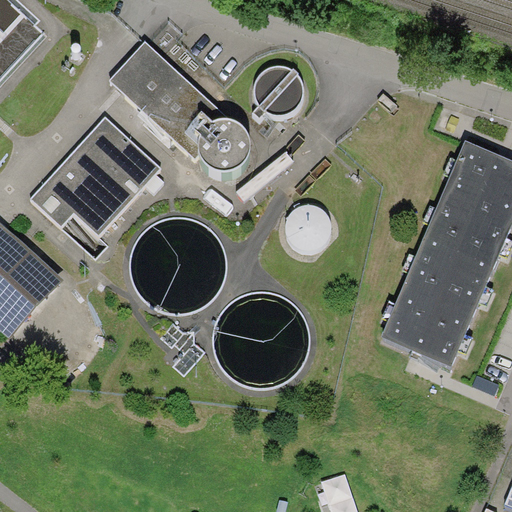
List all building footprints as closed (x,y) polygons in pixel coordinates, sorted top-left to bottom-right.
[(234,125),(147,45),(109,86),(193,164),(199,161),(199,153),(201,144),(206,137),(213,131),(222,129),(231,129),(234,125)] [(256,100),(260,110),(254,117),(261,124),(268,117),(271,118),(276,120),(282,120),(290,118),(299,112),(303,105),(305,99),(305,92),(303,87),(300,81),(296,77),(291,73),(281,71),(271,72),(264,77),(258,83),(255,92),(256,100)] [(162,174),(106,122),(30,204),(63,234),(76,219),(99,241),(162,174)] [(202,169),(208,176),(215,180),(224,182),(232,181),(240,178),(247,172),(251,164),(253,155),(251,146),(247,138),(240,132),(231,129),(222,129),(213,131),(206,137),(201,144),(199,153),(199,161),(202,169)] [(511,234),(511,168),(467,149),(383,342),(413,355),(452,372),(511,234)] [(288,221),(286,229),(287,238),(291,245),(297,251),(305,254),(313,254),(321,252),(328,247),(333,241),(335,233),(335,225),(332,218),(327,212),(320,208),(313,206),(305,206),(297,209),(292,215),(288,221)] [(58,289),(1,236),(0,236),(0,328),(11,339),(58,289)] [(332,511),(363,511),(352,477),(324,487),(332,511)]
